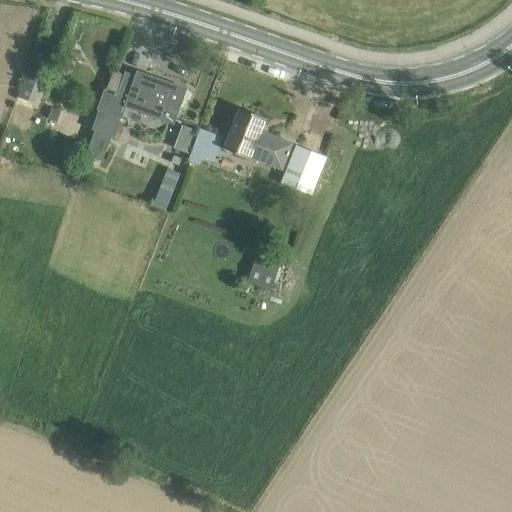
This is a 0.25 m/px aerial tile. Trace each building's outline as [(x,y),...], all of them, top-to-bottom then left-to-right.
[(96,110),(98,111),(119,119),(121,120),(127,106),(174,123),(181,103),(186,89),(171,84),(170,86),(139,75),(140,73),(137,72),(136,77),(126,73),(119,93),(105,88),(96,110)] [(52,107),(48,117),(58,121),(61,111),(52,107)] [(266,118),(240,107),(223,149),(250,159),(252,156),(282,169),(285,162),(293,144),(268,133),(267,136),(260,133),(266,118)] [(112,137),(95,131),(86,154),(103,161),(112,137)] [(197,139),(189,160),(200,164),(204,156),(213,160),(218,148),(219,149),(223,140),(201,131),(197,139)] [(327,157),(295,145),(280,182),(311,194),(327,157)] [(182,173),(169,168),(156,206),(169,210),(182,173)] [(265,269),(253,265),(247,281),(271,290),(280,266),(268,262),(265,269)]
